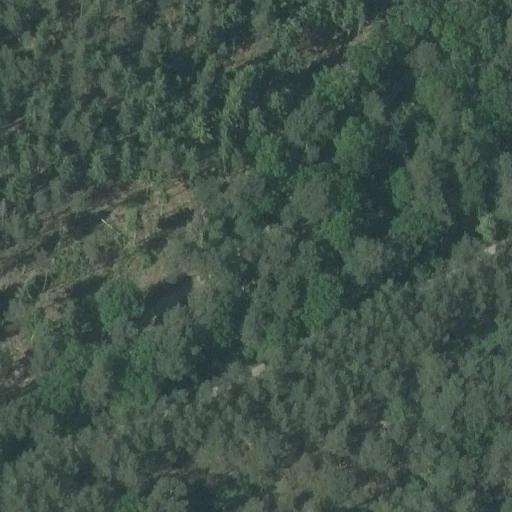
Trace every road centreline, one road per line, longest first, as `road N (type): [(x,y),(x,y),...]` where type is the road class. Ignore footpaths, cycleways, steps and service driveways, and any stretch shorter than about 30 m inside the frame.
road 1 (track): [(485,0),(184,295),(124,329),(0,376)]
road 2 (track): [(511,243),(0,492)]
